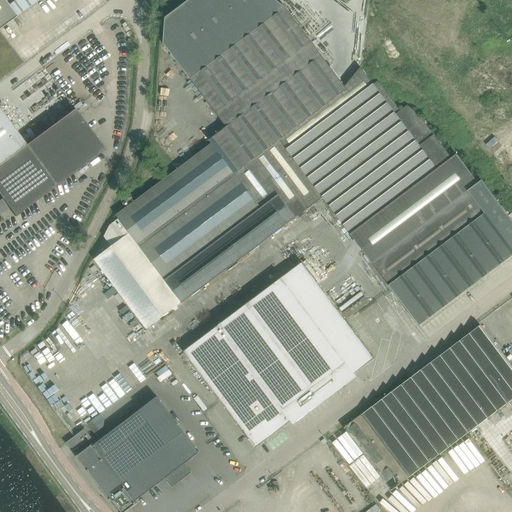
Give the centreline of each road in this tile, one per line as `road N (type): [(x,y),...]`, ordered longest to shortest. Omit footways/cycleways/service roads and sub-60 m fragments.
road 1 (unclassified): [(0,355),(33,331),(64,288),(130,154),(147,0)]
road 2 (unclassified): [(210,511),(511,282)]
